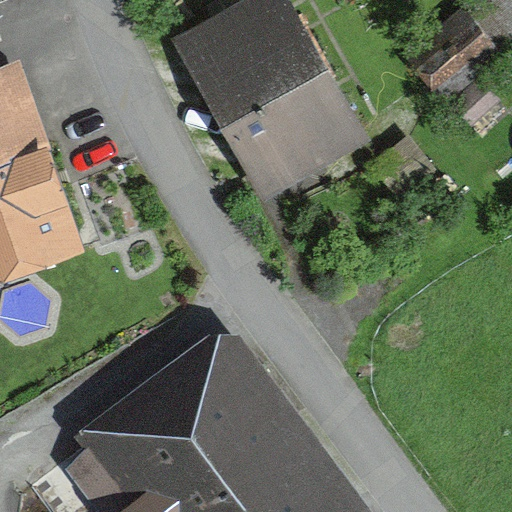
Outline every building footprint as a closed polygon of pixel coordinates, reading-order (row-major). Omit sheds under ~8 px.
[(255,0),(187,39),(259,166),(337,122),(267,0),(255,0)] [(511,0),(503,0),(511,12),(511,0)] [(467,14),(417,56),(444,89),(494,47),(467,14)] [(0,160),(47,144),(19,64),(0,70),(0,160)] [(48,147),(47,144),(0,160),(0,260),(59,240),(30,154),(48,147)] [(77,476),(104,511),(339,511),(341,511),(284,437),(301,424),(248,352),(230,366),(228,363),(77,476)]
